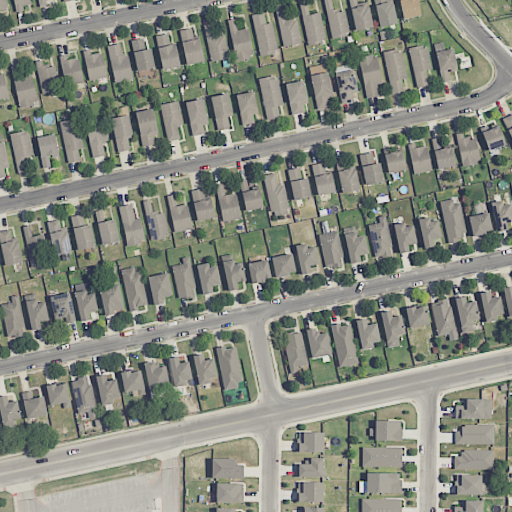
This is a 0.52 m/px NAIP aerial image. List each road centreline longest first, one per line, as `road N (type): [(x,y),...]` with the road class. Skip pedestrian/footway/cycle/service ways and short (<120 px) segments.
road 1 (residential): [(0,207),(472,105),(511,80)]
road 2 (residential): [(511,259),(0,371)]
road 3 (residential): [(0,473),(511,365)]
road 4 (residential): [(209,0),(0,44)]
road 5 (residential): [(254,315),(271,395),(270,511)]
road 6 (residential): [(428,383),(427,511)]
